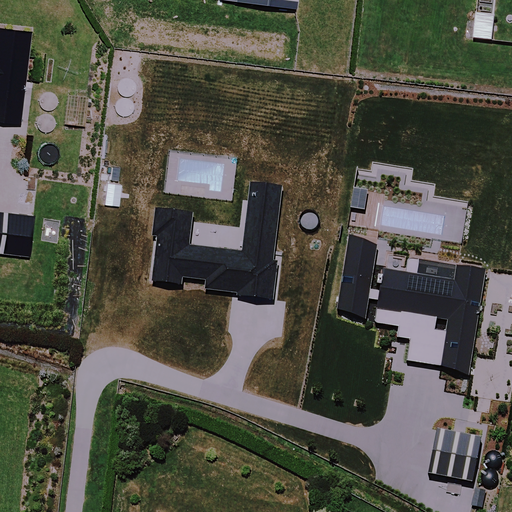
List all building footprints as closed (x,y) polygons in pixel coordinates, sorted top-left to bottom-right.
[(0,121),(20,124),(30,32),(0,28),(0,121)] [(32,216),(0,212),(0,255),(27,258),(32,216)] [(377,248),(349,239),(338,313),(365,322),(377,248)] [(442,370),(468,378),(485,274),(457,269),(455,285),(390,274),(386,297),(380,296),(375,327),(412,333),(407,364),(442,370)] [(477,440),(434,430),(424,475),(468,484),(477,440)]
